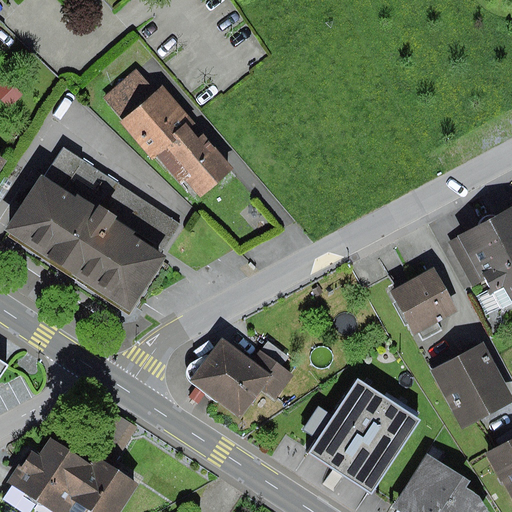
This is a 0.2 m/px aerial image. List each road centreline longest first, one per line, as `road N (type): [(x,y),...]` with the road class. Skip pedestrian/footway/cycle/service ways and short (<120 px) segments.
road 1 (residential): [(511,153),(187,325),(157,347),(125,390)]
road 2 (tertiary): [(125,390),(311,511)]
